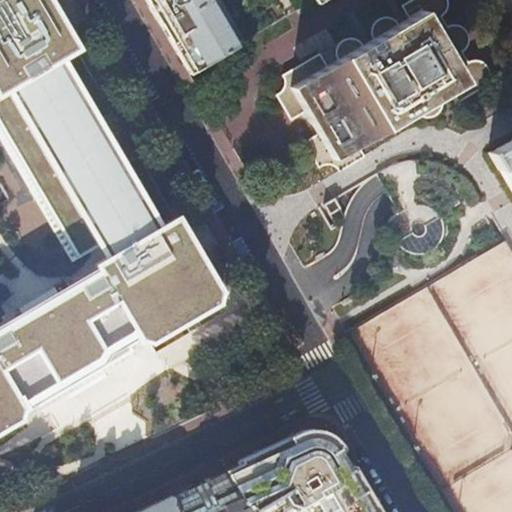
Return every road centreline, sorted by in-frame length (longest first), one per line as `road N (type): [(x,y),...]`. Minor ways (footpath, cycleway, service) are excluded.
road 1 (residential): [(111,0),(331,384)]
road 2 (residential): [(67,511),(331,384)]
road 3 (residential): [(331,384),(408,511)]
